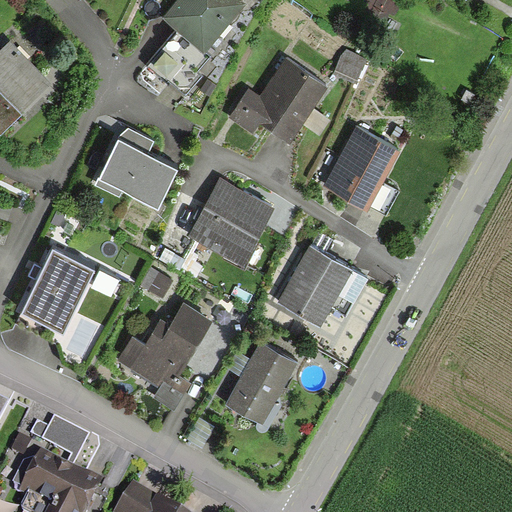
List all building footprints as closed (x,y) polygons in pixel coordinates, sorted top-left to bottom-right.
[(237,0),(180,0),(170,13),(204,41),(237,0)] [(46,82),(11,45),(0,54),(0,123),(0,124),(46,82)] [(324,86),(287,61),(259,101),(250,95),(235,116),(253,129),(264,113),(270,117),(292,132),(324,86)] [(394,149),(357,130),(330,182),(367,201),(394,149)] [(176,164),(119,137),(98,181),(121,192),(124,185),(158,201),(176,164)] [(267,209),(219,184),(195,229),(243,255),(267,209)] [(89,266),(54,248),(26,306),(61,323),(89,266)] [(347,268),(312,248),(284,298),(319,318),(347,268)] [(167,386),(207,319),(183,304),(170,327),(161,322),(147,347),(136,341),(124,361),(167,386)] [(293,359),(261,342),(228,401),(261,419),(293,359)] [(85,511),(98,485),(38,459),(24,489),(55,503),(50,511),(85,511)] [(172,511),(132,490),(120,511),(172,511)]
